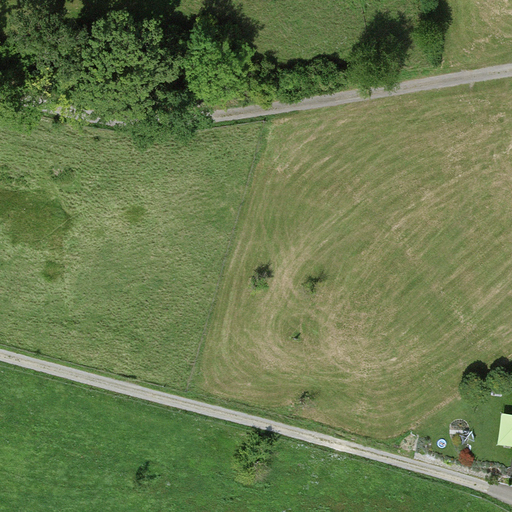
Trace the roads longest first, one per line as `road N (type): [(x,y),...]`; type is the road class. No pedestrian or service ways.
road 1 (track): [(511,498),(0,356)]
road 2 (track): [(0,103),(116,123),(220,122),(511,70)]
